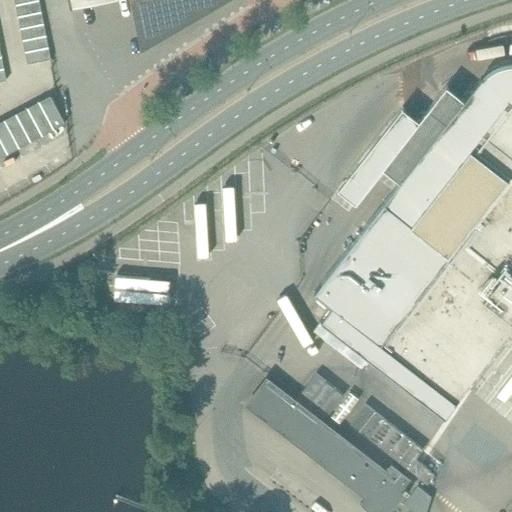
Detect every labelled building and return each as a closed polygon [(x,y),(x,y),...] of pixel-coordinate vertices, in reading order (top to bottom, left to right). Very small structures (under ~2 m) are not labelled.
[(39,0),(38,0),(15,5),(18,16),(41,12),(39,0)] [(130,0),(141,49),(224,0),(130,0)] [(44,23),(42,13),(41,12),(18,16),(20,28),(44,23)] [(23,40),(46,35),(44,23),(20,28),(23,40)] [(46,35),(23,40),(25,52),(48,47),(46,35)] [(51,59),(48,47),(25,52),(27,63),(51,59)] [(338,189),(356,202),(382,168),(400,181),(314,291),(332,305),(321,320),(368,356),(446,415),(509,335),(511,337),(511,60),(510,60),(506,61),(502,62),(499,63),(496,65),(492,67),(489,69),(486,71),(484,74),(481,77),(465,98),(444,83),(419,118),(401,105),(338,189)] [(50,94),(39,101),(54,129),(65,123),(50,94)] [(54,129),(39,101),(27,107),(42,135),(54,129)] [(42,135),(27,107),(16,113),(31,141),(42,135)] [(16,113),(4,119),(19,147),(31,141),(16,113)] [(19,147),(4,119),(0,121),(0,138),(8,153),(19,147)] [(361,366),(368,356),(321,320),(313,329),(361,366)] [(360,503),(371,511),(389,511),(406,491),(407,492),(410,489),(408,488),(413,481),(391,464),(386,470),(267,377),(246,404),(365,497),(360,503)]
